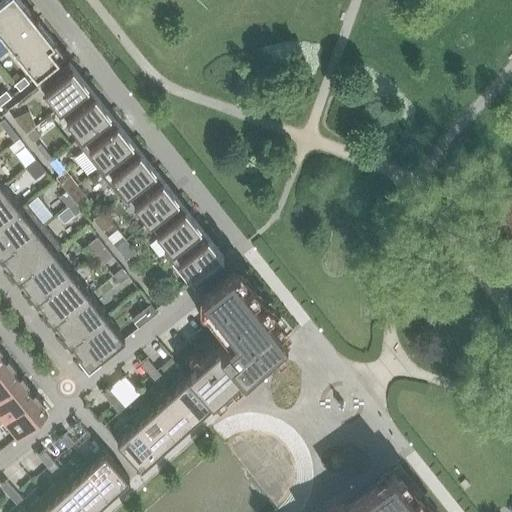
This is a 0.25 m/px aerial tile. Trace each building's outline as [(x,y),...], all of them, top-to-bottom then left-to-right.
[(19,0),(0,0),(0,30),(10,42),(9,43),(35,77),(36,77),(63,55),(19,0)] [(0,50),(7,44),(9,43),(10,42),(0,30),(0,50)] [(67,62),(39,84),(57,106),(74,93),(85,84),(73,68),(67,62)] [(14,84),(20,79),(16,73),(10,78),(14,84)] [(17,92),(27,84),(22,78),(12,85),(17,92)] [(74,93),(57,106),(79,135),(96,122),(108,112),(95,97),(85,84),(74,93)] [(0,95),(0,105),(9,98),(4,92),(0,95)] [(28,112),(12,118),(25,134),(35,126),(28,112)] [(80,135),(73,140),(96,168),(118,150),(130,140),(118,125),(108,112),(96,122),(79,135),(80,135)] [(0,125),(13,142),(18,138),(3,119),(0,121),(0,125)] [(25,135),(32,143),(40,136),(34,128),(25,135)] [(19,139),(9,146),(13,151),(23,144),(19,139)] [(118,150),(96,168),(118,196),(141,178),(152,169),(140,153),(130,140),(118,150)] [(36,148),(47,162),(51,159),(40,145),(36,148)] [(25,168),(34,179),(45,171),(35,159),(25,168)] [(141,178),(118,196),(120,198),(126,193),(147,220),(164,207),(175,197),(163,182),(159,177),(152,169),(141,178)] [(77,205),(86,198),(69,176),(59,183),(77,205)] [(0,189),(0,224),(27,203),(25,201),(19,206),(3,187),(0,189)] [(59,196),(74,215),(80,210),(65,191),(59,196)] [(164,207),(147,220),(169,248),(186,235),(198,226),(185,210),(182,205),(175,197),(164,207)] [(0,224),(0,256),(2,259),(13,250),(44,225),(27,203),(0,224)] [(91,218),(102,232),(111,225),(101,211),(91,218)] [(13,250),(2,259),(9,268),(19,281),(30,272),(55,252),(61,247),(44,225),(13,250)] [(170,248),(164,253),(187,283),(208,266),(222,256),(220,254),(208,238),(206,236),(198,226),(186,235),(169,248),(170,248)] [(95,254),(104,246),(96,236),(87,244),(95,254)] [(120,243),(115,247),(125,260),(130,256),(120,243)] [(95,254),(102,264),(112,256),(104,246),(95,254)] [(30,272),(19,281),(26,290),(36,302),(47,294),(72,274),(55,252),(30,272)] [(111,275),(119,283),(128,275),(121,267),(111,275)] [(236,333),(189,376),(214,403),(287,337),(232,268),(203,292),(236,333)] [(137,275),(152,294),(157,290),(142,272),(137,275)] [(47,294),(36,302),(43,311),(53,324),(64,315),(90,295),(72,274),(47,294)] [(64,315),(53,324),(61,333),(71,345),(81,337),(107,317),(90,295),(64,315)] [(130,318),(137,327),(156,312),(149,303),(130,318)] [(81,337),(71,345),(78,355),(88,367),(124,338),(107,317),(81,337)] [(0,366),(9,359),(0,348),(0,366)] [(0,366),(0,394),(22,377),(9,359),(0,366)] [(147,359),(141,365),(149,373),(155,368),(147,359)] [(155,368),(149,373),(157,382),(163,377),(155,368)] [(189,376),(187,372),(168,389),(196,420),(214,403),(189,376)] [(0,394),(0,416),(3,420),(36,394),(22,377),(0,394)] [(110,389),(104,395),(112,403),(118,398),(110,389)] [(168,389),(150,405),(178,436),(196,420),(168,389)] [(3,420),(16,436),(16,437),(46,413),(39,404),(42,402),(36,394),(3,420)] [(125,407),(118,398),(112,403),(119,412),(125,407)] [(178,436),(150,405),(133,421),(160,452),(178,436)] [(160,452),(133,421),(115,438),(142,469),(160,452)] [(67,434),(61,439),(69,448),(75,443),(67,434)] [(101,448),(83,464),(110,495),(128,478),(101,448)] [(45,452),(39,457),(47,466),(53,461),(45,452)] [(47,466),(55,475),(61,470),(53,461),(47,466)] [(83,464),(65,480),(92,511),(110,495),(83,464)] [(425,511),(393,472),(336,511),(425,511)] [(65,480),(62,477),(44,493),(60,511),(90,511),(92,511),(65,480)] [(8,482),(2,487),(10,496),(16,491),(8,482)] [(16,491),(10,496),(17,505),(23,500),(16,491)] [(60,511),(44,493),(25,510),(26,511),(60,511)]
